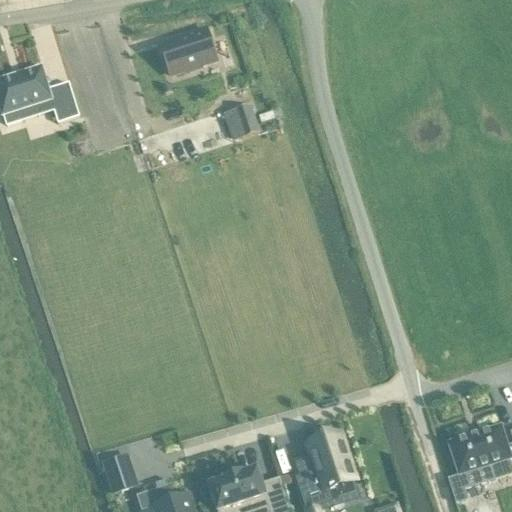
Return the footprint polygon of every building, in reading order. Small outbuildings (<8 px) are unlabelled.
[(188,75),(201,71),(200,69),(217,63),(207,33),(161,48),(171,78),(187,73),(188,75)] [(42,70),(0,82),(0,110),(3,119),(4,118),(7,128),(24,123),(21,113),(51,104),(58,126),(80,120),(69,86),(49,92),(42,70)] [(252,109),(233,114),(242,142),(260,136),(252,109)] [(452,445),(449,446),(454,463),(459,477),(448,480),(456,506),(467,502),(464,492),(496,482),(511,476),(511,472),(509,463),(511,462),(511,461),(511,459),(511,458),(511,435),(511,448),(508,449),(502,429),(452,445)] [(314,459),(295,466),(299,480),(295,481),(305,511),(331,504),(327,493),(330,492),(331,494),(336,493),(335,490),(355,484),(340,438),(310,448),(314,459)] [(127,458),(105,466),(114,496),(137,489),(127,458)] [(211,488),(209,488),(210,490),(217,511),(289,511),(282,489),(280,483),(280,481),(278,482),(263,487),(258,474),(258,472),(256,473),(242,477),(242,475),(240,476),(226,481),(226,480),(224,481),(225,483),(211,488)] [(280,483),(282,489),(292,486),(289,478),(280,481),(280,483)] [(171,488),(137,499),(141,511),(148,511),(154,510),(154,511),(192,511),(188,499),(176,503),(171,488)]
